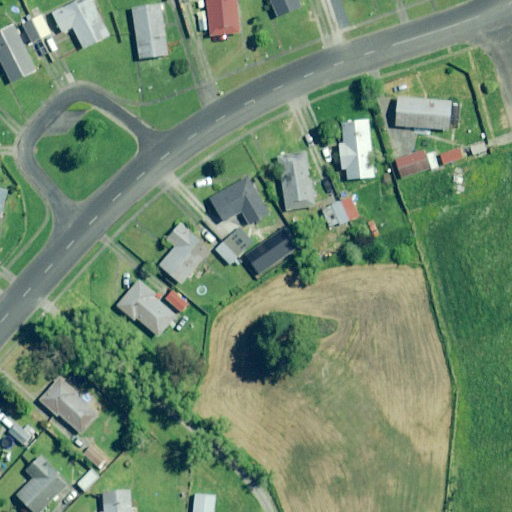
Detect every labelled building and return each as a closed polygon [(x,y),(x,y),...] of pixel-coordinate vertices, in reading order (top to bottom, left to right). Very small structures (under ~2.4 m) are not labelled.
[(83,48),(109,36),(91,0),(78,0),(52,13),(62,32),(73,27),(83,48)] [(206,0),(210,36),(239,33),(235,0),(206,0)] [(301,6),(298,0),(269,0),(277,17),(301,6)] [(168,54),(160,3),(132,8),(140,59),(168,54)] [(54,31),(44,13),(23,25),(32,42),(54,31)] [(37,69),(13,24),(2,29),(0,26),(0,61),(12,83),(37,69)] [(461,102),(398,98),(396,126),(459,130),(461,102)] [(347,179),(374,177),(374,174),(378,173),(377,166),(373,166),(368,120),(342,122),(344,143),(339,143),(342,169),(346,168),(347,179)] [(487,150),(485,142),(470,145),(472,154),(487,150)] [(463,158),(460,148),(440,154),(444,164),(463,158)] [(402,178),(438,167),(433,153),(425,155),(424,150),(396,159),(402,178)] [(314,206),(306,152),(278,157),(286,210),(314,206)] [(268,215),(250,178),(211,198),(222,222),(242,212),(248,224),(268,215)] [(360,215),(352,196),(322,210),(330,229),(360,215)] [(196,269),(212,251),(206,245),(210,241),(197,230),(194,234),(180,223),(166,239),(175,247),(159,265),(181,284),(186,277),(194,284),(202,274),(196,269)] [(240,228),(226,239),(239,254),(253,243),(240,228)] [(237,258),(223,243),(216,249),(230,264),(237,258)] [(156,294),(138,280),(117,306),(134,320),(136,318),(159,337),(176,316),(153,297),(156,294)] [(182,311),(187,315),(191,310),(186,306),(189,303),(174,289),(165,299),(181,312),(182,311)] [(100,413),(59,377),(39,399),(57,416),(58,414),(81,434),(100,413)] [(36,431),(28,424),(22,430),(16,424),(9,432),(23,445),(36,431)] [(109,461),(92,445),(84,453),(101,469),(109,461)] [(38,511),(68,485),(41,456),(26,470),(33,478),(16,494),(32,511),(38,511)] [(99,477),(91,470),(77,483),(85,491),(99,477)] [(131,511),(130,490),(103,491),(104,510),(99,510),(99,511),(131,511)] [(213,511),(215,495),(195,494),(193,511),(213,511)]
